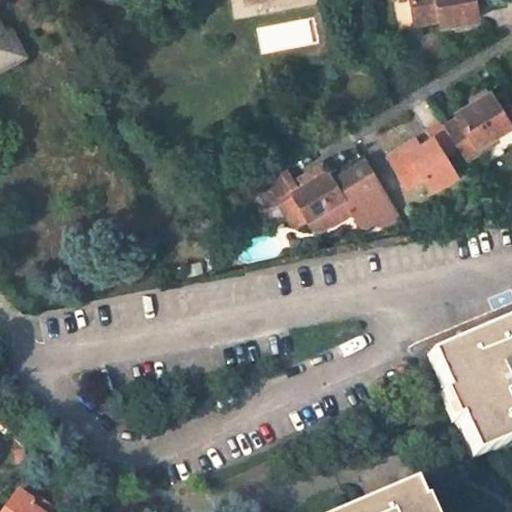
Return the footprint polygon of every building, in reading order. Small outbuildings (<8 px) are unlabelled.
[(409,0),(414,24),(437,19),(445,18),(446,25),(476,20),(471,0),(409,0)] [(437,19),(439,27),(446,25),(445,18),(437,19)] [(0,25),(0,69),(24,57),(10,30),(4,34),(0,25)] [(486,93),(452,113),(455,118),(442,126),(456,149),(463,159),(487,145),(483,139),(492,134),(506,126),(505,123),(511,119),(511,105),(504,93),(491,100),(486,93)] [(438,122),(425,130),(430,138),(416,146),(406,152),(402,147),(387,156),(406,187),(421,179),(428,191),(453,176),(441,158),(456,149),(442,126),(441,127),(438,122)] [(487,145),(495,140),(492,134),(483,139),(487,145)] [(416,146),(412,141),(402,147),(406,152),(416,146)] [(255,180),(270,204),(275,201),(288,222),(297,225),(305,220),(311,229),(318,231),(329,224),(332,226),(352,214),(359,227),(366,228),(377,222),(379,226),(398,215),(368,165),(334,187),(324,171),(307,182),(311,188),(301,194),(297,188),(282,164),(255,180)] [(311,188),(307,182),(297,188),(301,194),(311,188)] [(511,320),(427,357),(443,394),(439,396),(451,423),(455,421),(471,459),(511,441),(511,320)] [(380,496),(343,511),(427,511),(423,501),(419,503),(410,483),(380,496)] [(49,511),(52,508),(34,496),(30,502),(17,491),(1,511),(49,511)]
